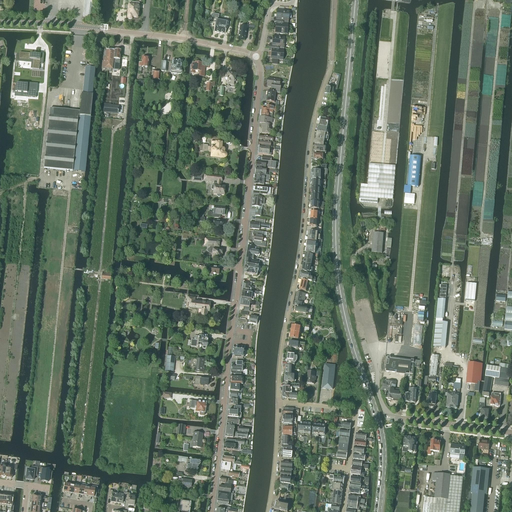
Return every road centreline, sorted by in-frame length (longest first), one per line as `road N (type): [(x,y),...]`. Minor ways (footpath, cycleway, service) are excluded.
road 1 (primary): [(377,511),(382,446),(336,262),(355,0)]
road 2 (tertiary): [(210,511),(256,57)]
road 3 (residential): [(278,401),(309,151),(331,63)]
road 4 (track): [(4,426),(27,180),(41,181)]
road 5 (unclassified): [(511,433),(394,417),(380,399),(374,346),(356,307)]
road 6 (residential): [(278,401),(354,412),(342,511)]
road 7 (tertiary): [(256,57),(94,28)]
